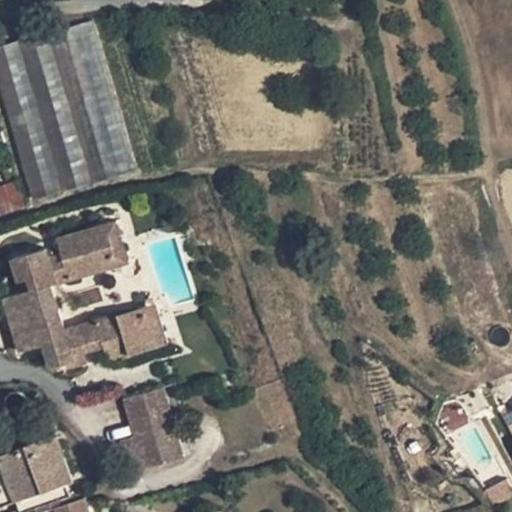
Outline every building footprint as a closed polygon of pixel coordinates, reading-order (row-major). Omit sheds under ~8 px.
[(137,168),(94,19),(50,31),(93,180),(137,168)] [(93,180),(50,31),(20,40),(63,189),(93,180)] [(63,189),(20,40),(0,44),(0,75),(35,197),(63,189)] [(0,212),(23,208),(17,181),(0,184),(0,212)] [(24,290),(5,296),(21,349),(45,343),(52,365),(68,361),(69,366),(87,360),(84,350),(105,344),(113,341),(118,356),(169,341),(153,288),(140,292),(118,219),(67,233),(72,249),(63,251),(50,255),(47,246),(13,256),(24,290)] [(72,249),(67,233),(58,236),(63,251),(72,249)] [(118,356),(113,341),(105,344),(109,359),(118,356)] [(185,455),(165,385),(137,393),(125,396),(136,434),(122,438),(131,470),(159,462),(185,455)] [(17,448),(0,454),(0,458),(4,468),(0,469),(0,505),(17,499),(34,493),(67,481),(75,478),(57,432),(17,448)] [(71,494),(67,481),(34,493),(17,499),(21,511),(71,494)] [(57,511),(90,511),(86,497),(56,506),(57,511)]
